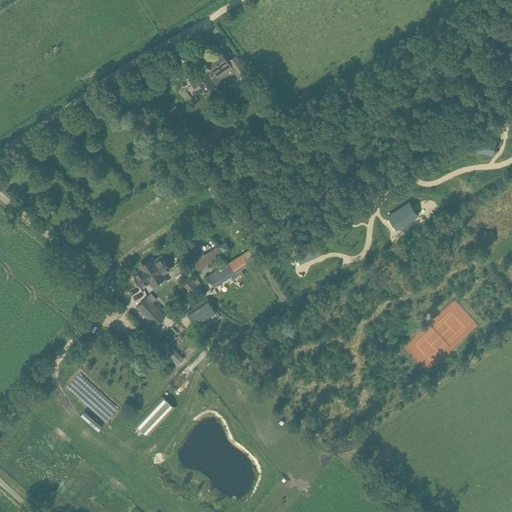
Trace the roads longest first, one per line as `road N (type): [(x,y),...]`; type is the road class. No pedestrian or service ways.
road 1 (track): [(0,196),(104,288),(0,427)]
road 2 (track): [(0,149),(229,0)]
